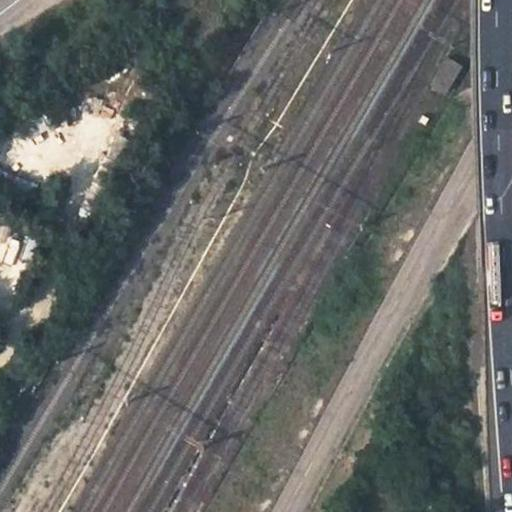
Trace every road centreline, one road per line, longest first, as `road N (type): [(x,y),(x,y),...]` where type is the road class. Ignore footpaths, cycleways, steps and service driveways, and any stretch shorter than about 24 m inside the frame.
road 1 (tertiary): [(511,108),(286,511)]
road 2 (motorway): [(503,0),(511,242)]
